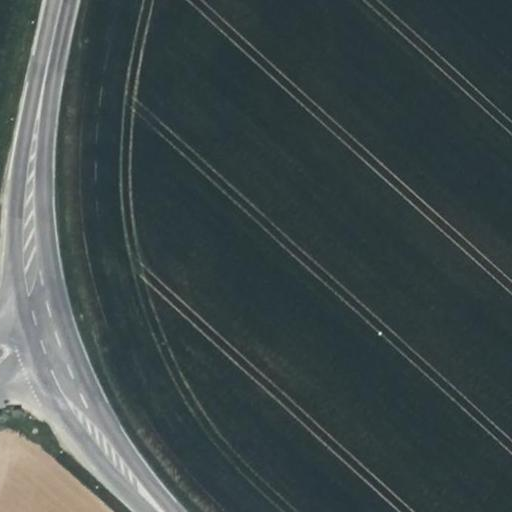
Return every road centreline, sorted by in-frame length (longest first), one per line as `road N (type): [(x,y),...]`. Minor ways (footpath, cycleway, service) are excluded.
road 1 (secondary): [(65,329),(44,217),(53,27)]
road 2 (secondary): [(53,27),(18,161),(14,263),(22,310)]
road 3 (secondary): [(173,511),(111,426),(65,329)]
road 4 (secondary): [(40,369),(64,416),(150,511)]
